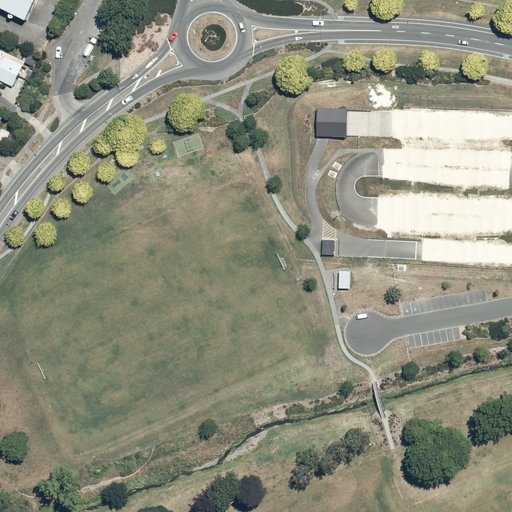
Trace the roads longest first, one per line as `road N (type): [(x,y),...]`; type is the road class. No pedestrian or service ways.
road 1 (secondary): [(200,67),(152,85),(90,129),(0,233)]
road 2 (secondary): [(0,207),(74,120),(156,58),(179,29)]
road 3 (secondary): [(511,47),(333,30)]
